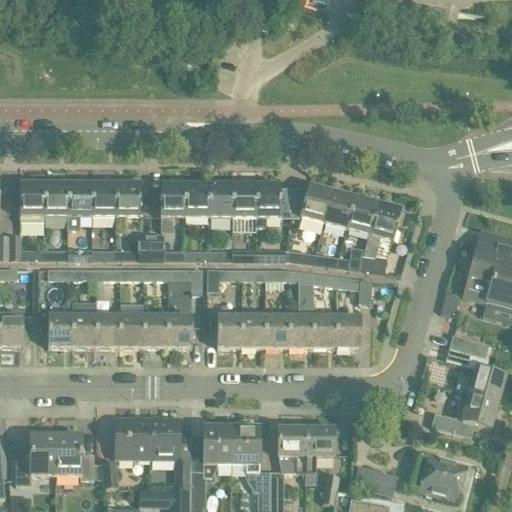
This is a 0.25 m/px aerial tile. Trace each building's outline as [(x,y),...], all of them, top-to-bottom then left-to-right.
[(138,0),(137,5),(137,9),(158,13),(160,4),(141,0),(138,0)] [(487,27),(486,33),(511,38),(511,17),(490,13),(488,19),(487,27)] [(29,188),(20,188),(20,227),(44,227),(44,188),(44,183),(29,183),(29,188)] [(77,183),(77,188),(68,188),(68,235),(79,235),(79,221),(92,221),(92,218),(92,188),(91,188),(91,183),(77,183)] [(162,189),(160,189),(160,238),(172,238),(172,222),(185,222),(185,189),(185,184),(170,184),(170,186),(170,189),(162,189)] [(232,222),(233,222),(255,222),(256,222),(256,188),(256,184),(241,184),(241,188),(232,188),(232,222)] [(68,188),(44,188),(44,227),(44,221),(67,221),(67,235),(68,235),(68,188)] [(92,221),(115,221),(115,216),(116,188),(92,188),(92,218),(92,221)] [(140,188),(116,188),(115,216),(115,221),(140,221),(140,188)] [(185,222),(208,222),(209,188),(185,189),(185,222)] [(208,222),(232,222),(232,188),(209,188),(208,222)] [(280,188),(256,188),(256,222),(255,222),(255,232),(265,232),(265,222),(280,222),(280,188)] [(332,195),(308,189),(299,221),(302,222),(300,228),(309,230),(310,225),(323,228),(332,195)] [(323,228),(346,234),(354,202),(332,195),(323,228)] [(364,198),(362,204),(354,202),(346,234),(368,240),(377,208),(376,207),(378,202),(364,198)] [(374,262),(379,243),(392,247),(396,231),(400,232),(404,217),(400,216),(400,214),(377,208),(368,240),(361,265),(360,265),(359,271),(362,271),(362,276),(384,279),(386,263),(374,262)] [(463,299),(485,305),(511,312),(511,272),(507,271),(511,254),(511,246),(480,237),(463,299)] [(0,265),(9,265),(9,241),(0,240),(0,265)] [(137,256),(115,256),(115,266),(150,266),(150,240),(137,240),(137,256)] [(163,240),(150,240),(150,266),(182,266),(182,261),(185,261),(185,256),(162,256),(163,240)] [(21,241),(9,241),(9,265),(20,265),(45,266),(45,261),(42,260),(42,255),(21,255),(21,241)] [(68,255),(42,255),(42,260),(45,261),(45,266),(68,266),(68,255)] [(89,256),(68,255),(68,266),(93,266),(93,261),(89,260),(89,256)] [(93,266),(115,266),(115,256),(89,256),(89,260),(93,261),(93,266)] [(182,266),(208,267),(208,256),(185,256),(185,261),(182,261),(182,266)] [(208,267),(230,267),(230,261),(233,261),(233,256),(208,256),(208,267)] [(230,267),(255,267),(255,257),(233,256),(233,261),(230,261),(230,267)] [(255,267),(279,267),(285,267),(286,256),(284,256),(284,257),(279,257),(255,257),(255,267)] [(289,267),(311,270),(312,264),(315,264),(317,260),(291,256),(286,256),(285,267),(289,267)] [(311,270),(336,273),(337,265),(338,262),(317,260),(315,264),(312,264),(311,270)] [(360,265),(338,262),(337,265),(336,273),(362,276),(362,271),(359,271),(360,265)] [(0,283),(23,284),(23,274),(0,274),(0,283)] [(47,274),(47,285),(72,285),(72,274),(47,274)] [(72,285),(96,285),(96,274),(72,274),(72,285)] [(96,285),(119,285),(120,285),(120,275),(96,274),(96,285)] [(191,285),(191,296),(202,296),(202,274),(192,274),(192,275),(191,275),(191,285)] [(207,274),(206,297),(218,297),(219,285),(219,275),(217,275),(217,274),(207,274)] [(120,285),(143,285),(144,275),(120,275),(120,285)] [(143,285),(167,285),(167,275),(144,275),(143,285)] [(167,275),(167,285),(191,285),(191,275),(167,275)] [(219,285),(241,285),(241,275),(219,275),(219,285)] [(241,285),(265,285),(265,276),(241,275),(241,285)] [(284,285),(289,286),(289,276),(286,276),(265,276),(265,285),(284,285)] [(313,321),(313,289),(313,279),(289,276),(289,286),(298,287),(300,315),(300,321),(290,321),(289,354),(313,354),(313,321)] [(313,289),(337,292),(337,282),(313,279),(313,289)] [(337,292),(359,295),(360,285),(337,282),(337,292)] [(359,295),(358,309),(370,309),(371,286),(360,285),(359,295)] [(457,301),(445,297),(439,317),(449,319),(451,314),(454,314),(457,301)] [(167,353),(167,321),(167,314),(154,314),(154,321),(144,321),(144,353),(167,353)] [(24,320),(0,319),(0,352),(23,352),(24,320)] [(48,353),(73,353),(73,321),(48,321),(48,353)] [(73,353),(96,353),(96,321),(73,321),(73,353)] [(96,321),(96,353),(120,353),(120,321),(96,321)] [(120,353),(144,353),(144,321),(120,321),(120,353)] [(192,321),(167,321),(167,353),(192,353),(192,321)] [(218,353),(242,354),(242,321),(218,321),(218,353)] [(242,354),(266,354),(266,321),(242,321),(242,354)] [(266,354),(289,354),(290,321),(266,321),(266,354)] [(313,354),(337,354),(337,321),(313,321),(313,354)] [(361,321),(337,321),(337,354),(361,354),(361,321)] [(452,340),(448,353),(485,362),(488,350),(452,340)] [(454,395),(461,397),(496,407),(504,379),(485,374),(488,363),(485,362),(448,353),(445,365),(475,374),(473,382),(459,378),(454,395)] [(461,397),(454,424),(434,418),(431,432),(466,442),(470,428),(489,433),(496,407),(461,397)] [(151,424),(115,424),(116,464),(151,464),(151,424)] [(180,424),(151,424),(151,464),(180,464),(180,424)] [(203,433),(203,477),(204,482),(205,482),(211,482),(216,473),(216,469),(231,469),(232,432),(203,433)] [(260,432),(232,432),(231,469),(245,469),(245,477),(245,482),(253,496),(259,496),(259,477),(258,477),(258,469),(260,469),(260,432)] [(307,432),(278,432),(278,461),(281,477),(283,477),(306,477),(307,432)] [(334,432),(307,432),(306,477),(316,477),(316,461),(334,461),(334,432)] [(33,482),(57,483),(57,439),(31,439),(31,464),(17,464),(17,490),(33,490),(33,482)] [(83,440),(57,439),(57,483),(81,483),(81,487),(95,487),(95,460),(82,460),(83,440)] [(456,505),(466,471),(428,461),(428,462),(420,460),(412,490),(419,493),(419,495),(456,505)] [(117,468),(102,469),(104,494),(119,493),(117,468)] [(192,469),(176,469),(175,494),(191,494),(191,477),(192,469)] [(204,511),(205,482),(204,482),(203,477),(191,477),(191,494),(191,511),(204,511)] [(270,511),(271,477),(259,477),(259,496),(258,511),(270,511)] [(281,477),(271,477),(270,511),(283,511),(283,477),(281,477)] [(327,479),(323,507),(335,509),(340,481),(327,479)] [(188,511),(188,496),(169,496),(169,511),(168,511),(188,511)] [(388,511),(389,508),(352,501),(350,511),(388,511)]
